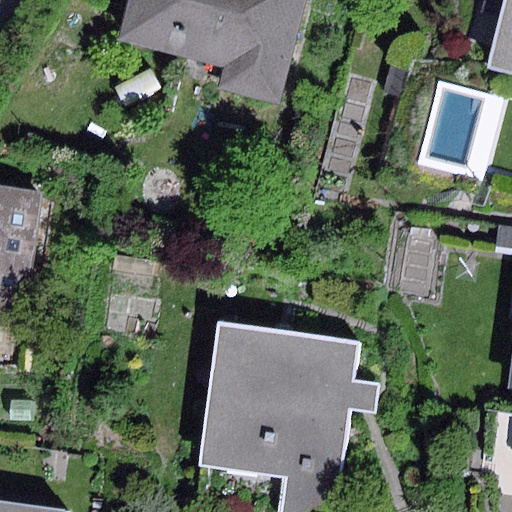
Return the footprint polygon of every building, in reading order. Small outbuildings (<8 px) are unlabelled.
[(302,0),(126,0),(116,41),(225,66),(220,88),(278,101),(302,0)] [(511,0),(504,0),(488,68),(511,73),(511,0)] [(0,309),(29,313),(46,190),(0,182),(0,309)] [(511,228),(500,227),(497,246),(511,247),(511,228)] [(359,342),(218,325),(201,464),(290,475),(285,511),(335,511),(348,410),(376,414),(380,385),(354,381),(359,342)] [(66,511),(66,510),(0,501),(0,511),(66,511)]
